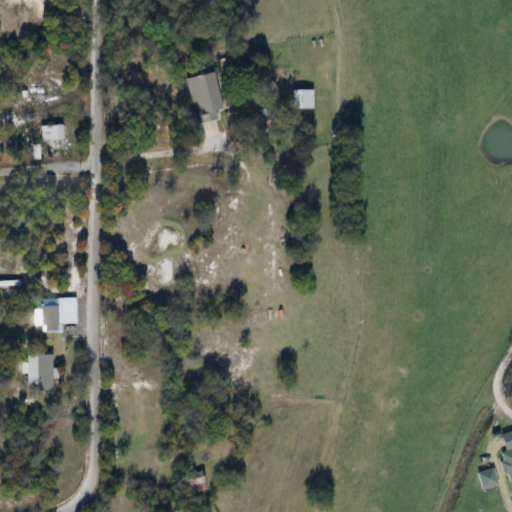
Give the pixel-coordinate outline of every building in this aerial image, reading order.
[(220,122),(218,113),(225,112),(218,75),(188,80),(193,106),(199,105),(203,125),(220,122)] [(316,110),(316,93),(296,93),(296,110),(316,110)] [(44,143),(66,143),(66,128),(44,128),(44,143)] [(43,307),(43,332),(63,332),(63,307),(43,307)] [(31,355),(32,385),(40,385),(40,392),(56,392),(56,355),(31,355)]
